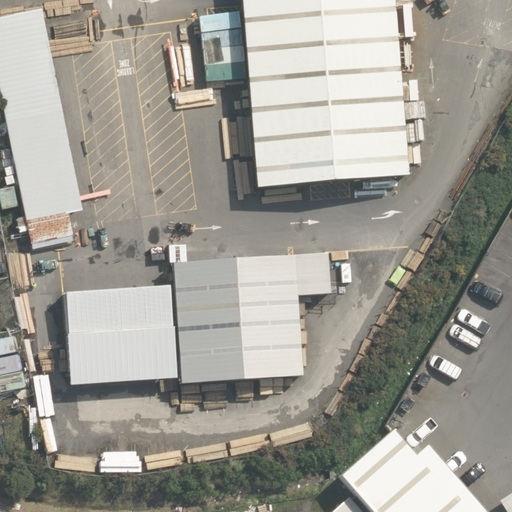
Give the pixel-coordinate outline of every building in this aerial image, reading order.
[(237,0),(254,191),(405,178),(390,0),(237,0)] [(0,17),(0,107),(29,245),(71,236),(67,215),(82,212),(39,9),(0,17)] [(171,269),(60,277),(64,387),(169,382),(177,387),(302,378),(295,297),(327,295),(324,253),(171,264),(171,269)] [(14,333),(0,335),(0,393),(24,389),(14,333)] [(369,511),(483,511),(424,444),(412,454),(390,429),(337,475),(369,511)] [(511,511),(511,489),(495,501),(502,511),(511,511)] [(354,511),(344,500),(330,511),(354,511)]
